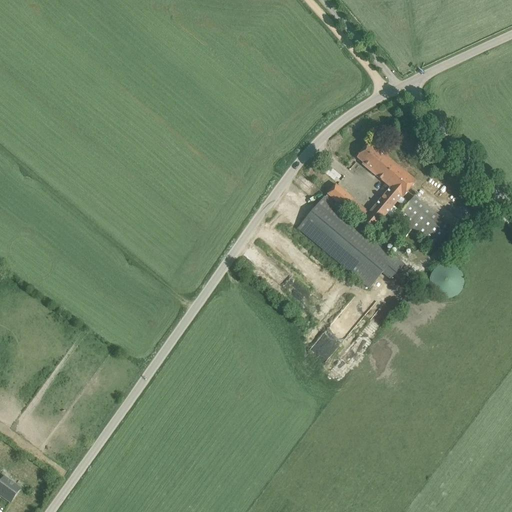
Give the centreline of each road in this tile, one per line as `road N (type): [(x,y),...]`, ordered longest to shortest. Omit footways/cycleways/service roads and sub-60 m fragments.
road 1 (unclassified): [(49,511),(300,161),(335,125),(388,92)]
road 2 (track): [(0,146),(194,308)]
road 3 (unclassified): [(511,213),(400,86)]
road 4 (track): [(307,0),(388,92)]
road 5 (unclassified): [(400,86),(511,35)]
